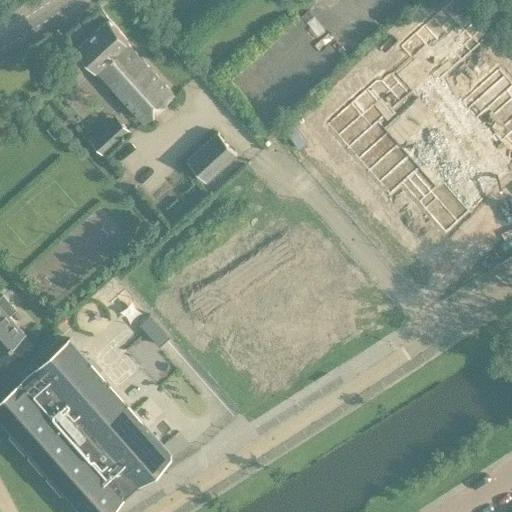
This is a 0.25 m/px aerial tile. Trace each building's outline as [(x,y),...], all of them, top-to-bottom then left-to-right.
[(108,17),(75,46),(94,67),(96,66),(112,84),(143,118),(172,92),(141,58),(125,39),(127,37),(108,17)] [(128,128),(114,113),(92,133),(105,148),(128,128)] [(231,156),(236,152),(217,131),(186,159),(205,180),(216,170),(219,174),(208,184),(214,191),(241,167),(231,156)] [(0,354),(10,346),(18,355),(32,343),(24,334),(25,333),(9,315),(16,308),(10,301),(8,299),(3,293),(0,295),(0,354)] [(143,320),(139,323),(159,346),(171,335),(151,313),(143,320)] [(72,338),(26,376),(0,398),(0,419),(82,511),(103,511),(156,467),(157,468),(158,467),(156,465),(154,467),(149,461),(165,447),(164,446),(163,447),(71,340),(72,339),(72,338)]
